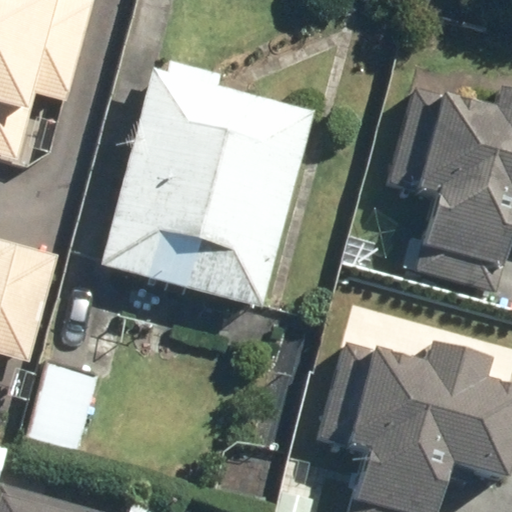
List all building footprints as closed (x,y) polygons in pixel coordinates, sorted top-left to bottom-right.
[(75,0),(0,0),(0,156),(25,164),(75,0)] [(511,59),(413,40),(369,253),(480,275),(497,193),(511,195),(511,59)] [(299,105),(138,63),(88,254),(249,295),(299,105)] [(43,250),(0,239),(0,349),(17,353),(43,250)] [(511,434),(511,306),(341,272),(295,497),(367,511),(405,511),(417,454),(504,472),(511,434)] [(300,327),(254,315),(244,351),(266,356),(246,436),(290,447),(311,366),(291,360),(300,327)] [(96,372),(48,358),(27,428),(75,442),(96,372)] [(100,511),(102,505),(0,485),(0,511),(100,511)]
